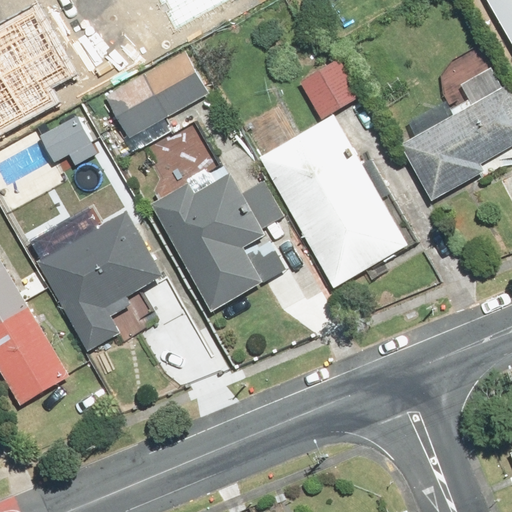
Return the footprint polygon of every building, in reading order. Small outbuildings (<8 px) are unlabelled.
[(260,0),(212,0),(223,21),(261,1),(260,0)] [(511,0),(498,0),(511,22),(511,0)] [(0,32),(0,132),(60,103),(51,85),(65,78),(34,16),(0,32)] [(193,41),(111,86),(138,136),(221,91),(193,41)] [(350,55),(309,77),(328,112),(369,90),(350,55)] [(511,75),(404,137),(440,201),(511,159),(511,75)] [(347,107),(269,151),(346,285),(424,240),(347,107)] [(82,113),(41,134),(56,163),(72,154),(78,167),(103,154),(82,113)] [(195,171),(158,192),(222,305),(274,275),(256,244),(299,219),(263,157),(206,190),(195,171)] [(56,190),(13,214),(29,244),(73,219),(56,190)] [(138,207),(43,253),(89,347),(127,329),(114,301),(171,274),(138,207)] [(72,375),(0,256),(0,368),(23,405),(72,375)]
